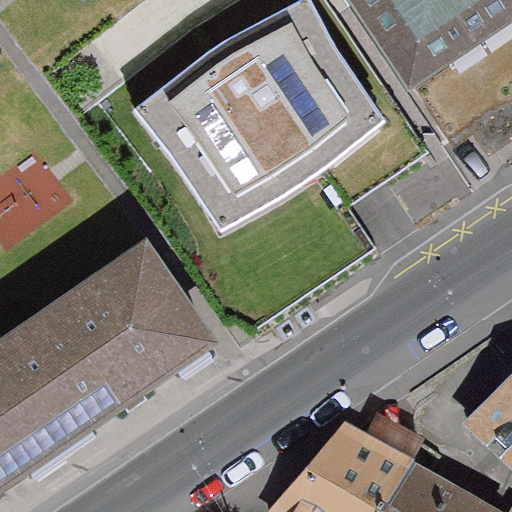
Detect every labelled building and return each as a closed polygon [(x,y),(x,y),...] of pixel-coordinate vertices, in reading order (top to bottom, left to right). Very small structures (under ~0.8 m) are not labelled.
[(115,100),(227,231),(303,166),(371,108),(278,0),(266,0),(260,6),(254,0),(156,0),(116,34),(148,72),(115,100)] [(511,0),(353,0),(465,154),(511,119),(511,0)] [(0,494),(205,352),(119,230),(54,276),(0,313),(0,494)] [(511,368),(458,424),(511,476),(511,368)] [(498,511),(346,424),(268,511),(498,511)]
